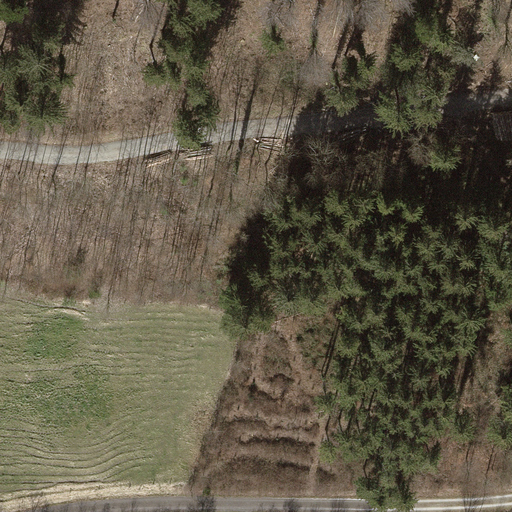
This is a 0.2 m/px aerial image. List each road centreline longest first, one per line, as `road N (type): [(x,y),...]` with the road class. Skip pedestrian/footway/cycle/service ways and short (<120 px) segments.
road 1 (track): [(0,146),(511,99)]
road 2 (track): [(80,511),(177,503),(511,503)]
